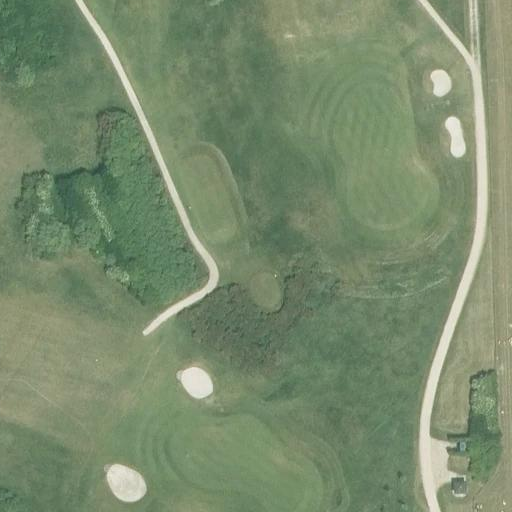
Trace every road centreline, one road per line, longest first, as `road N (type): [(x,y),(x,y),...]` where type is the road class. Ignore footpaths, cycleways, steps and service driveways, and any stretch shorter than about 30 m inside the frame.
road 1 (track): [(472,0),(498,511)]
road 2 (track): [(147,333),(211,287),(211,271),(184,229),(112,57),(76,0)]
road 3 (track): [(432,511),(423,484),(424,404),(481,217)]
